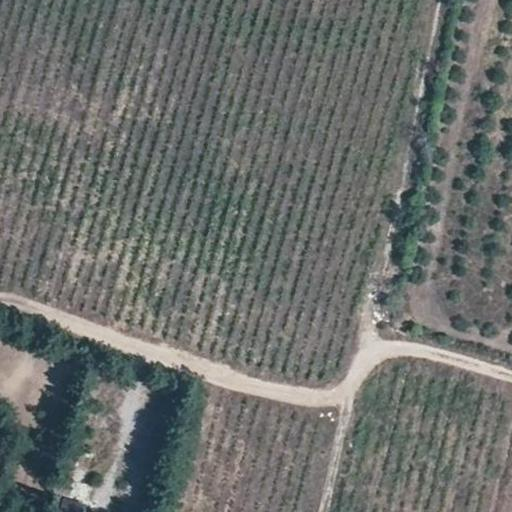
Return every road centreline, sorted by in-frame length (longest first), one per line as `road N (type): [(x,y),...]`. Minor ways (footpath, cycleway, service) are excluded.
road 1 (track): [(0,297),(263,390),(345,399)]
road 2 (track): [(437,0),(366,349)]
road 3 (track): [(366,349),(434,355),(511,377)]
